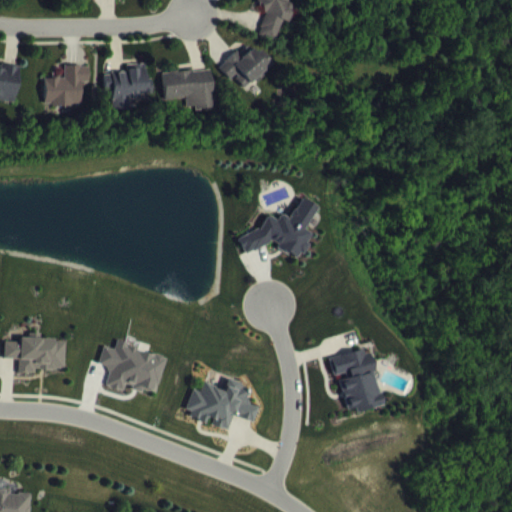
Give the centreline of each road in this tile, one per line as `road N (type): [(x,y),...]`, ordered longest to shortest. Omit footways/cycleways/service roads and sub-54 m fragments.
road 1 (residential): [(303,511),(243,476),(74,413),(0,406)]
road 2 (residential): [(205,22),(0,20)]
road 3 (residential): [(267,488),(284,451),(291,389),(266,299)]
